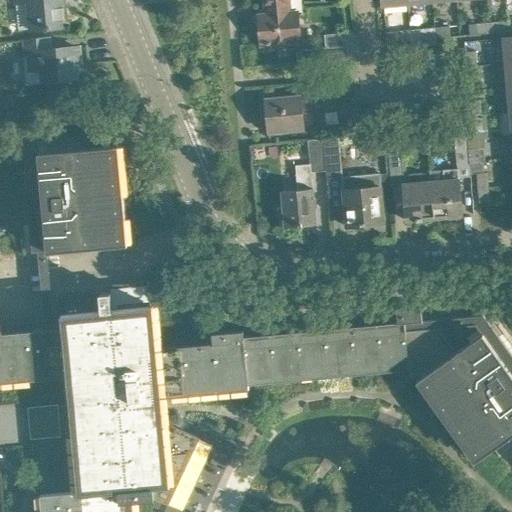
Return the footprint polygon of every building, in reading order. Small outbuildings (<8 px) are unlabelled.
[(15,0),(16,3),(28,1),(30,29),(65,26),(62,0),(15,0)] [(264,0),(265,10),(276,10),(275,5),(281,4),(281,5),(289,5),(302,4),(301,0),(264,0)] [(266,14),(258,15),(261,45),(301,41),(299,21),(298,11),(303,11),(302,4),(289,5),(281,5),(281,4),(275,5),(276,10),(265,10),(266,14)] [(509,31),(508,21),(484,23),(485,33),(509,31)] [(485,33),(484,23),(462,25),(463,35),(485,33)] [(435,28),(436,38),(460,35),(459,26),(435,28)] [(435,28),(410,30),(411,40),(436,38),(435,28)] [(411,40),(410,30),(385,32),(386,42),(411,40)] [(348,59),(346,32),(325,34),(325,47),(296,49),(298,63),(348,59)] [(511,61),(511,36),(503,37),(505,63),(511,61)] [(29,39),(24,40),(25,50),(27,70),(28,82),(42,81),(78,78),(75,46),(50,48),(49,37),(29,39)] [(475,51),(465,52),(467,66),(477,65),(475,51)] [(478,80),(477,65),(467,66),(468,81),(478,80)] [(352,94),(350,78),(320,81),(321,97),(352,94)] [(303,129),(302,113),(316,112),(314,94),(300,96),(300,95),(266,98),(269,132),(303,129)] [(480,99),(470,100),(471,115),(481,114),(480,99)] [(482,128),(481,114),(471,115),(473,129),(482,128)] [(466,125),(453,127),(456,168),(431,170),(435,217),(462,215),(459,177),(471,176),(470,164),(468,149),(466,125)] [(400,137),(386,138),(390,180),(404,179),(400,137)] [(323,140),(326,176),(342,174),(339,138),(323,140)] [(326,170),(323,140),(308,141),(310,164),(295,165),(297,179),(298,189),(281,190),(284,226),(316,223),(312,172),(326,170)] [(25,190),(31,253),(128,243),(119,145),(39,152),(41,188),(25,190)] [(478,148),(468,149),(470,164),(480,163),(478,148)] [(435,217),(431,170),(430,170),(430,175),(426,173),(421,173),(413,173),(409,174),(405,177),(404,179),(404,182),(403,182),(406,220),(416,219),(416,221),(422,220),(422,219),(435,217)] [(476,173),(478,188),(488,187),(486,172),(476,173)] [(379,174),(342,177),(346,226),(385,222),(379,174)] [(489,201),(488,187),(478,188),(479,202),(489,201)] [(0,380),(69,374),(72,402),(72,403),(73,409),(56,411),(56,412),(59,412),(60,428),(58,428),(58,429),(74,427),(75,433),(75,434),(80,485),(80,486),(80,490),(70,491),(40,494),(40,495),(43,495),(44,508),(47,508),(46,511),(128,511),(127,500),(155,498),(163,502),(169,505),(200,438),(194,435),(169,424),(161,425),(159,404),(158,397),(158,396),(171,395),(170,392),(187,390),(187,393),(201,392),(201,389),(217,387),(217,390),(231,388),(231,386),(247,384),(248,389),(249,389),(248,382),(260,380),(260,378),(273,376),(274,379),(287,378),(286,375),(300,374),(300,377),(313,375),(313,373),(327,371),(327,374),(340,373),(340,370),(353,369),(354,372),(367,370),(366,368),(380,366),(380,369),(393,368),(393,365),(407,364),(405,331),(423,329),(422,320),(421,309),(423,309),(422,308),(395,310),(396,311),(397,311),(398,322),(251,336),(244,336),(243,330),(212,333),(213,342),(155,348),(150,305),(149,305),(123,308),(113,309),(111,291),(110,291),(62,295),(64,313),(65,327),(2,333),(0,327),(0,380)] [(447,318),(440,318),(432,319),(422,320),(423,329),(405,331),(407,364),(408,369),(409,369),(410,370),(410,371),(411,372),(415,378),(424,391),(428,397),(474,461),(493,448),(494,447),(508,437),(511,434),(511,354),(499,336),(497,333),(493,329),(483,314),(447,318)]
